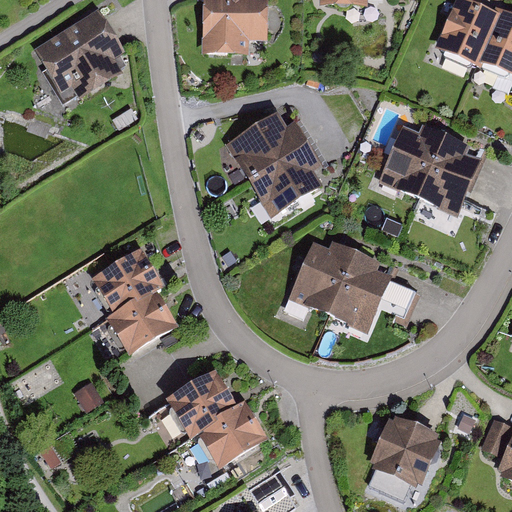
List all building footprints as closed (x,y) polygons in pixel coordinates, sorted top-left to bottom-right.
[(207,0),(209,69),(260,68),(260,50),(283,50),(282,0),(245,1),(244,0),(207,0)] [(396,5),(395,0),(329,0),(330,18),(375,17),(375,5),(396,5)] [(470,72),(494,19),(473,9),(476,2),(470,0),(457,0),(456,2),(453,0),(451,0),(428,52),(470,72)] [(511,21),(499,16),(476,68),(511,83),(511,21)] [(131,89),(122,74),(135,67),(107,18),(37,58),(70,114),(89,103),(93,110),(131,89)] [(323,156),(304,126),(298,130),(292,121),(240,154),(264,193),(323,156)] [(129,126),(110,138),(117,149),(136,137),(129,126)] [(424,210),(453,146),(431,137),(428,145),(410,137),(386,194),(424,210)] [(495,170),(477,162),(480,155),(455,143),(426,206),(468,226),(495,170)] [(287,229),(338,196),(329,182),(337,177),(324,156),(264,193),(287,229)] [(366,262),(341,251),(339,257),(323,250),(298,304),(338,323),(366,262)] [(110,318),(160,290),(138,251),(88,279),(110,318)] [(402,287),(386,280),(388,275),(366,264),(338,325),(377,343),(402,287)] [(129,357),(181,329),(161,293),(109,321),(129,357)] [(184,439),(235,408),(213,373),(162,405),(184,439)] [(84,428),(102,415),(88,394),(69,407),(84,428)] [(213,476),(262,447),(238,408),(189,437),(213,476)] [(453,449),(405,428),(381,482),(428,503),(431,497),(437,500),(456,458),(450,455),(453,449)] [(511,430),(507,428),(493,460),(511,466),(511,484),(511,487),(511,430)] [(470,456),(476,442),(460,436),(455,450),(470,456)] [(36,467),(46,483),(57,476),(47,460),(36,467)] [(290,511),(296,509),(275,475),(245,493),(254,511),(290,511)]
